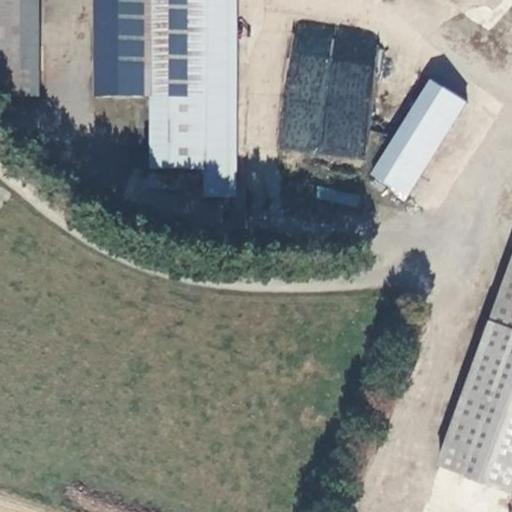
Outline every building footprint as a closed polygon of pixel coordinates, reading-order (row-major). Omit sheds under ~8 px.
[(0,95),(42,97),(45,0),(0,0),(0,27),(0,95)] [(107,0),(105,99),(161,102),(158,173),(211,175),(210,203),(232,204),(236,0),(107,0)] [(460,0),(474,12),(484,0),(460,0)] [(291,26),(280,150),(366,158),(376,33),(291,26)] [(377,183),(411,206),(472,114),(437,91),(377,183)] [(319,187),(317,197),(355,206),(358,196),(319,187)] [(511,336),(511,286),(496,330),(511,336)]
